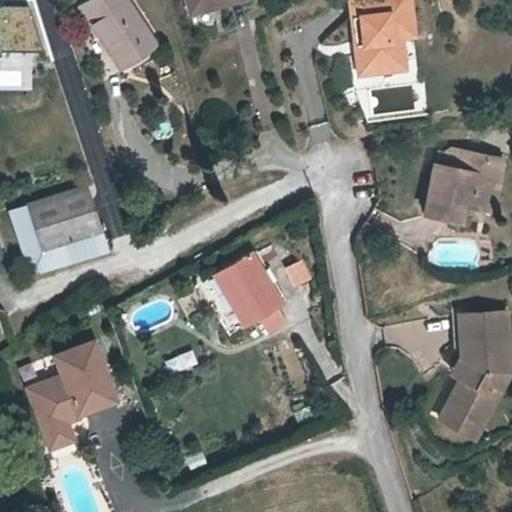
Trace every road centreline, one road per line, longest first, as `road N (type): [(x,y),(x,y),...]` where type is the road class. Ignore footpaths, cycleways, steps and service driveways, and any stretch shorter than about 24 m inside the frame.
road 1 (residential): [(404,511),(363,387),(327,173)]
road 2 (unknown): [(126,256),(42,0)]
road 3 (unknown): [(327,173),(126,256)]
road 4 (unknown): [(126,256),(34,294),(0,271)]
